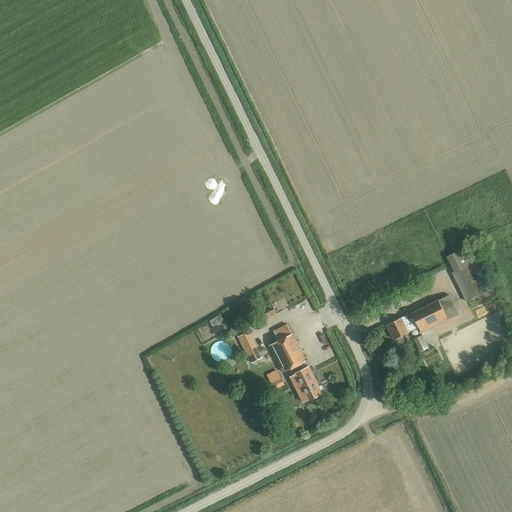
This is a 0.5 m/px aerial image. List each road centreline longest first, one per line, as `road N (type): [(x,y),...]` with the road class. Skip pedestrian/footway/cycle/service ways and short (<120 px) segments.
road 1 (unclassified): [(185,511),(341,434),(360,415),(367,391),(360,359),(186,0)]
road 2 (track): [(511,373),(462,400),(363,407)]
